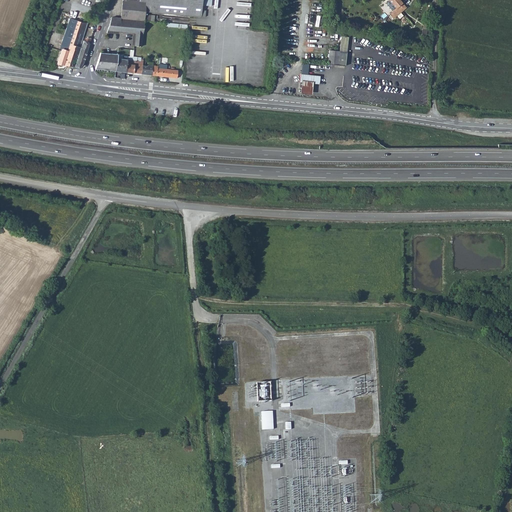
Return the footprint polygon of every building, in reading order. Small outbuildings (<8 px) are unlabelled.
[(112,17),(108,31),(135,33),(134,46),(142,46),(144,20),(150,21),(150,15),(144,14),(145,12),(205,17),(206,11),(202,10),(202,0),(139,0),(139,1),(126,0),(122,0),(120,18),(112,17)] [(400,0),(390,0),(396,7),(389,13),(393,18),(406,6),(400,0)] [(70,40),(68,47),(70,48),(76,51),(70,65),(79,67),(84,57),(88,47),(90,41),(84,39),(82,45),(76,44),(86,14),(82,13),(80,14),(77,21),(70,40)] [(68,18),(62,37),(70,40),(77,21),(68,18)] [(110,32),(109,40),(119,40),(119,33),(110,32)] [(62,37),(60,45),(61,45),(68,47),(70,40),(62,37)] [(61,45),(56,63),(64,64),(70,48),(68,47),(61,45)] [(70,48),(64,64),(70,65),(76,51),(70,48)] [(330,50),(328,64),(338,65),(339,51),(330,50)] [(100,52),(96,68),(97,69),(126,72),(127,56),(127,55),(124,54),(124,55),(100,52)] [(127,56),(126,72),(134,73),(134,64),(135,64),(135,57),(133,57),(127,56)] [(141,57),(135,57),(135,64),(134,64),(134,73),(142,74),(143,66),(143,59),(141,59),(141,57)] [(158,68),(157,75),(177,78),(178,70),(166,69),(167,65),(159,64),(158,68)] [(145,66),(143,66),(142,74),(157,75),(158,68),(158,66),(148,65),(147,66),(145,66)] [(300,81),(302,81),(313,83),(319,83),(319,76),(301,74),(300,81)] [(313,83),(302,81),(300,93),(312,94),(313,83)] [(257,400),(270,401),(271,382),(258,381),(257,400)] [(272,411),(261,411),(262,430),(273,430),(272,411)]
